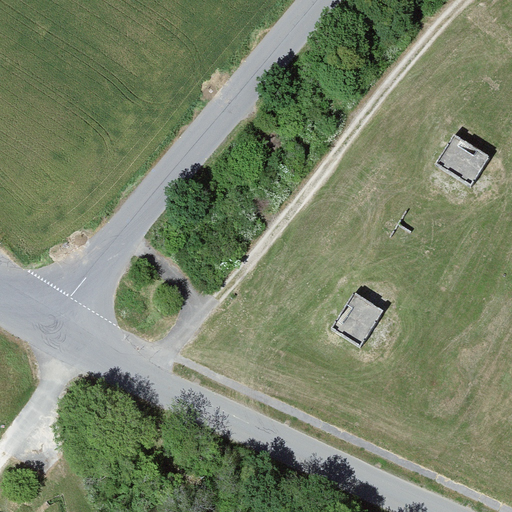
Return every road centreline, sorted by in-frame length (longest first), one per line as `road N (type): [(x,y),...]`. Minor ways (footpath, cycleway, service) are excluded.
road 1 (track): [(469,0),(413,56),(149,378)]
road 2 (unclassified): [(51,326),(435,511)]
road 3 (unclassified): [(319,0),(51,326)]
road 4 (track): [(0,457),(85,345)]
